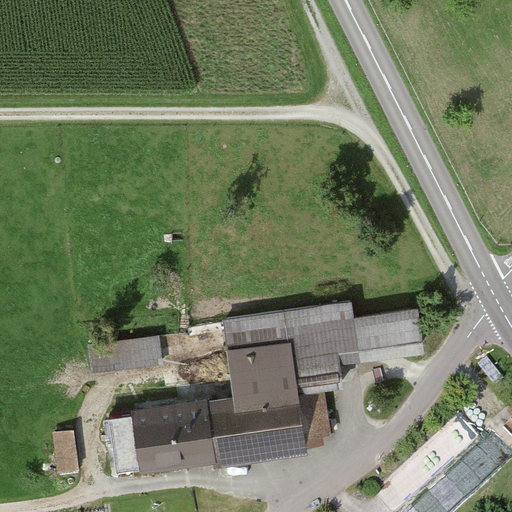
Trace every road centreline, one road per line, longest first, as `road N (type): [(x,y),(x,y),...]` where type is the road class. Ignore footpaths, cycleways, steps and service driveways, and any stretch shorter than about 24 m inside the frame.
road 1 (track): [(366,130),(329,112),(0,112)]
road 2 (tertiary): [(496,296),(346,0)]
road 3 (unclassified): [(291,511),(398,430),(496,296)]
road 4 (track): [(310,499),(193,484),(39,511)]
road 5 (track): [(496,296),(455,280),(366,130)]
road 6 (track): [(366,130),(309,0)]
